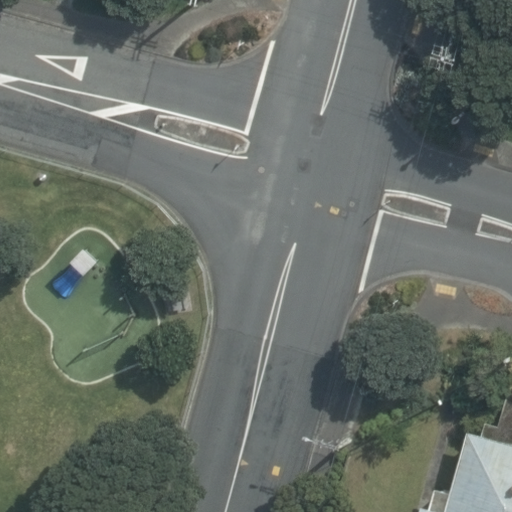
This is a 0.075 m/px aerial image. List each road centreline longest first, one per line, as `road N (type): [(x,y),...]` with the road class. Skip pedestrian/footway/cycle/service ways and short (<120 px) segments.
road 1 (residential): [(224,511),(319,162)]
road 2 (residential): [(0,71),(319,162)]
road 3 (residential): [(319,162),(511,222)]
road 4 (residential): [(319,162),(362,0)]
